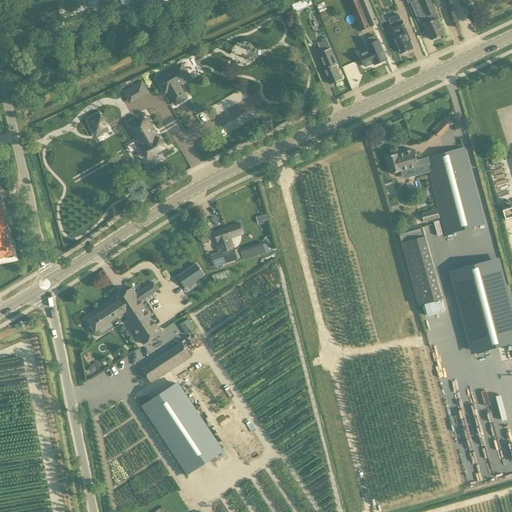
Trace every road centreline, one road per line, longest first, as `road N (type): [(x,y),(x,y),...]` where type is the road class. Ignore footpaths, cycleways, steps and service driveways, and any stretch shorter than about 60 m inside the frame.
road 1 (tertiary): [(46,284),(229,171),(511,38)]
road 2 (unclassified): [(91,511),(46,284)]
road 3 (unclassified): [(46,284),(0,76)]
